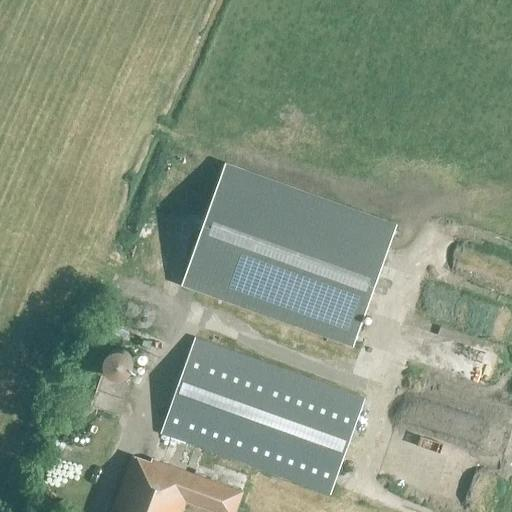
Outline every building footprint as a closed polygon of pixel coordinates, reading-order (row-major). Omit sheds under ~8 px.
[(288,120),(297,110),(283,96),(274,105),(288,120)] [(395,224),(225,164),(181,286),(352,346),(395,224)] [(511,204),(439,178),(429,208),(511,237),(511,204)] [(495,289),(502,256),(482,252),(475,285),(495,289)] [(494,330),(493,306),(473,306),(473,331),(494,330)] [(93,345),(120,340),(117,322),(90,327),(93,345)] [(160,433),(171,437),(330,494),(363,400),(194,339),(160,433)] [(134,375),(135,392),(148,391),(147,374),(134,375)] [(121,395),(124,385),(100,378),(97,389),(121,395)] [(118,413),(122,401),(93,392),(90,405),(118,413)] [(210,481),(161,463),(151,460),(150,463),(131,456),(111,511),(181,511),(185,502),(211,511),(234,511),(242,492),(241,492),(210,481)]
